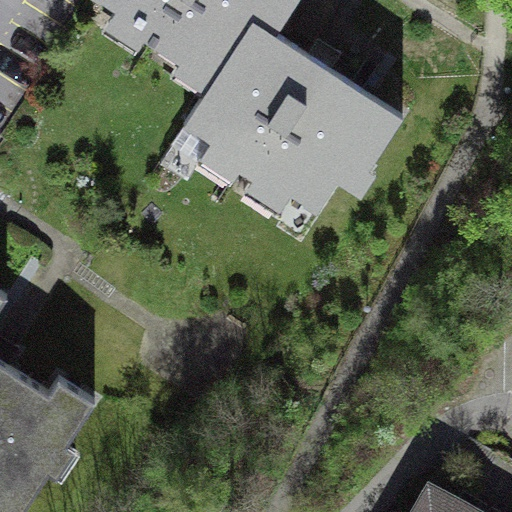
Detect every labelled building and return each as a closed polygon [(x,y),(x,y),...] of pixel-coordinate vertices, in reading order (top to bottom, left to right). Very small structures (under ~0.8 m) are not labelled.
[(309,0),(98,0),(92,11),(205,86),(249,27),(281,44),(309,0)] [(403,128),(287,52),(249,27),(180,132),(203,147),(186,172),(270,227),(286,202),(310,218),(328,189),(352,205),(403,128)] [(0,325),(14,305),(0,295),(0,325)] [(46,388),(0,358),(0,511),(27,511),(46,483),(63,494),(87,457),(70,446),(95,409),(51,381),(46,388)] [(477,511),(429,485),(413,511),(477,511)]
